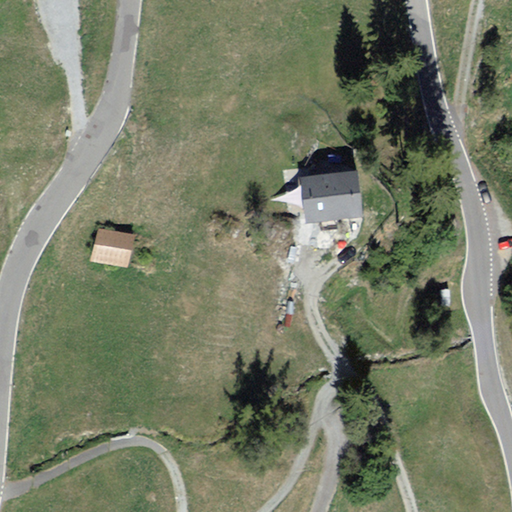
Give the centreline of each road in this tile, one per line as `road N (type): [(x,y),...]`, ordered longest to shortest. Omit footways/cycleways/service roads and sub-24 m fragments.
road 1 (unclassified): [(417,0),(470,201),(490,380),(511,445)]
road 2 (unclassified): [(0,377),(19,278),(110,112),(127,0)]
road 3 (track): [(268,511),(327,423),(334,387),(365,391),(412,511)]
road 4 (track): [(0,500),(140,443),(168,462),(183,511)]
road 5 (track): [(448,141),(480,0)]
